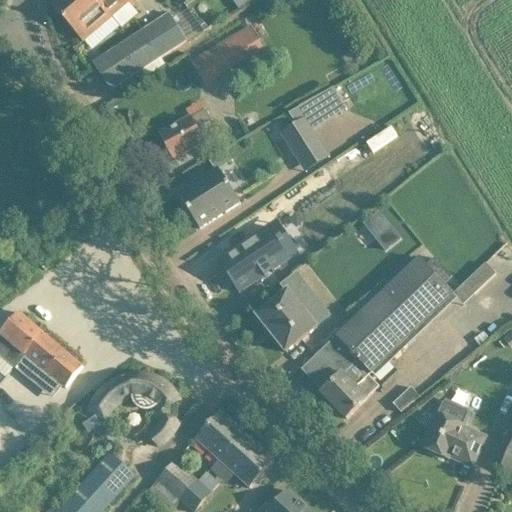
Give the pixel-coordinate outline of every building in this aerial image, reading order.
[(112,18),(97,0),(60,0),(52,7),(83,43),(112,18)] [(97,0),(112,18),(133,0),(97,0)] [(170,15),(143,32),(161,60),(188,42),(170,15)] [(249,27),(191,62),(198,73),(206,85),(263,50),(249,27)] [(143,32),(110,54),(93,64),(111,92),(161,60),(143,32)] [(204,112),(178,127),(160,136),(174,160),(205,143),(197,130),(210,123),(204,112)] [(408,116),(351,154),(364,173),(385,158),(386,160),(421,137),(408,116)] [(281,134),(293,153),(317,138),(305,119),(281,134)] [(57,148),(46,154),(54,168),(65,162),(57,148)] [(218,169),(178,195),(200,230),(240,205),(218,169)] [(364,223),(387,251),(402,239),(380,211),(364,223)] [(276,225),(219,263),(240,292),(296,254),(276,225)] [(336,338),(337,338),(302,371),(323,393),(343,376),(358,361),(371,375),(454,296),(419,259),(336,338)] [(486,265),(466,285),(475,295),(496,275),(486,265)] [(287,293),(257,317),(286,354),(317,329),(300,307),(313,297),(296,275),(282,287),(287,293)] [(0,374),(4,378),(13,367),(24,354),(25,355),(43,334),(18,313),(5,329),(0,335),(0,334),(0,374)] [(43,334),(25,355),(39,367),(52,378),(65,389),(70,383),(83,368),(43,334)] [(366,400),(379,388),(368,377),(371,375),(358,361),(343,376),(323,393),(322,394),(346,420),(367,401),(366,400)] [(92,406),(89,412),(105,420),(107,415),(111,411),(115,407),(120,404),(125,401),(130,400),(131,403),(133,406),(136,408),(139,410),(143,411),(146,411),(150,410),(153,409),(155,406),(157,407),(158,409),(159,410),(160,411),(160,413),(161,412),(172,406),(172,405),(177,402),(180,403),(180,400),(178,400),(176,395),(173,391),(169,387),(165,384),(160,381),(155,379),(150,379),(143,378),(136,378),(130,379),(123,381),(117,383),(111,387),(106,391),(101,395),(96,400),(92,406)] [(2,380),(0,382),(0,417),(20,398),(2,380)] [(412,388),(393,404),(400,413),(420,398),(412,388)] [(446,402),(442,403),(422,448),(449,461),(451,457),(461,462),(460,463),(473,469),(487,436),(465,426),(469,415),(467,412),(446,402)] [(221,413),(207,427),(196,440),(219,461),(220,462),(245,435),(221,413)] [(151,436),(149,437),(158,448),(162,446),(165,443),(168,441),(171,438),(173,435),(176,431),(178,428),(179,424),(162,417),(161,420),(160,423),(159,425),(158,427),(157,430),(155,432),(153,434),(151,436)] [(220,462),(219,461),(210,470),(226,485),(235,476),(250,489),(275,462),(245,435),(220,462)] [(511,445),(508,453),(500,472),(511,476),(511,445)] [(110,455),(58,511),(102,511),(134,477),(110,455)] [(157,482),(181,503),(199,483),(175,462),(157,482)] [(199,483),(181,503),(191,511),(193,511),(218,484),(206,473),(199,483)] [(0,482),(0,492),(1,490),(6,492),(8,487),(0,482)] [(310,511),(289,492),(275,507),(270,511),(310,511)]
